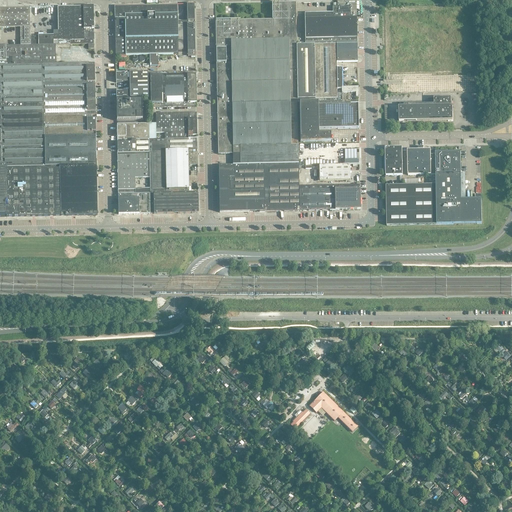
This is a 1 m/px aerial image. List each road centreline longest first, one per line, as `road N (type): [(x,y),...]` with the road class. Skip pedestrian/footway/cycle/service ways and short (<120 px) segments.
road 1 (unclassified): [(211,226),(366,223),(369,136)]
road 2 (unclassified): [(108,229),(104,0)]
road 3 (unclassified): [(211,226),(205,0)]
road 4 (tertiary): [(124,322),(173,316),(214,261),(244,255)]
road 5 (tertiary): [(244,255),(205,255),(160,311),(124,322)]
road 6 (tertiary): [(511,215),(479,247),(379,255)]
road 7 (unclassified): [(369,136),(365,0)]
road 8 (tertiary): [(379,255),(244,255)]
road 9 (tertiary): [(379,255),(481,257),(511,247)]
